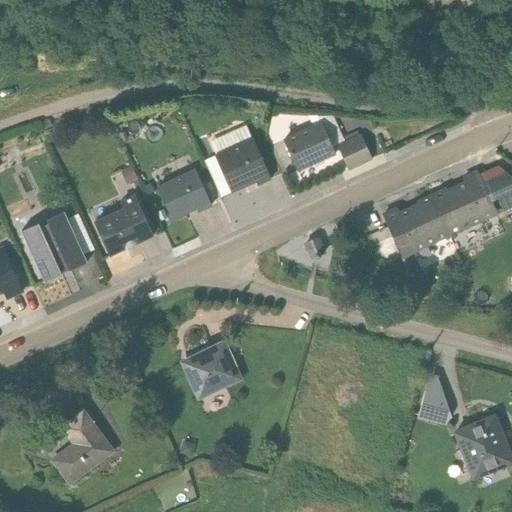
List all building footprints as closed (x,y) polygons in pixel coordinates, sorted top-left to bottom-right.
[(336,168),(320,135),(280,154),(296,188),(336,168)] [(362,148),(338,158),(350,185),(374,175),(362,148)] [(271,193),(252,151),(213,169),(232,210),(271,193)] [(193,184),(155,202),(171,237),(195,225),(197,228),(210,222),(193,184)] [(481,184),(431,207),(452,255),(502,232),(481,184)] [(431,207),(384,227),(406,275),(452,255),(431,207)] [(120,224),(91,236),(107,273),(152,253),(133,210),(117,217),(120,224)] [(18,246),(41,298),(84,279),(61,227),(18,246)] [(324,270),(317,254),(302,261),(309,277),(324,270)] [(0,310),(3,317),(20,309),(0,263),(0,310)] [(222,356),(179,378),(197,418),(240,397),(222,356)] [(113,469),(80,425),(56,444),(68,461),(47,477),(67,504),(113,469)] [(511,484),(511,470),(496,431),(455,451),(476,499),(511,484)]
